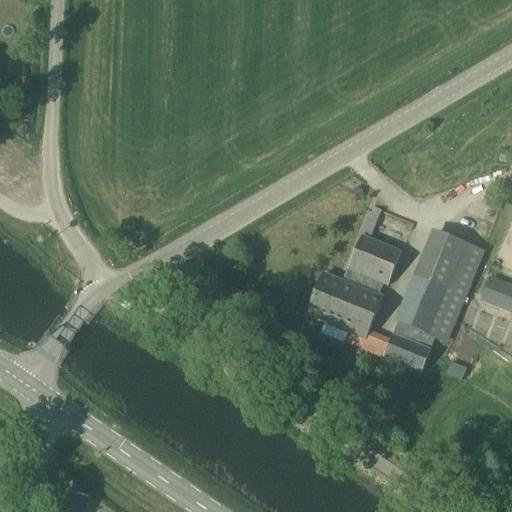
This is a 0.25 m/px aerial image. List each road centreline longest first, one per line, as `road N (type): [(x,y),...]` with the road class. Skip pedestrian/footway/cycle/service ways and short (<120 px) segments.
road 1 (tertiary): [(108,289),(511,55)]
road 2 (unclassified): [(432,511),(108,289)]
road 3 (unclassified): [(46,218),(55,0)]
road 4 (secondary): [(200,511),(42,403)]
road 5 (tertiary): [(24,388),(84,301),(108,289)]
